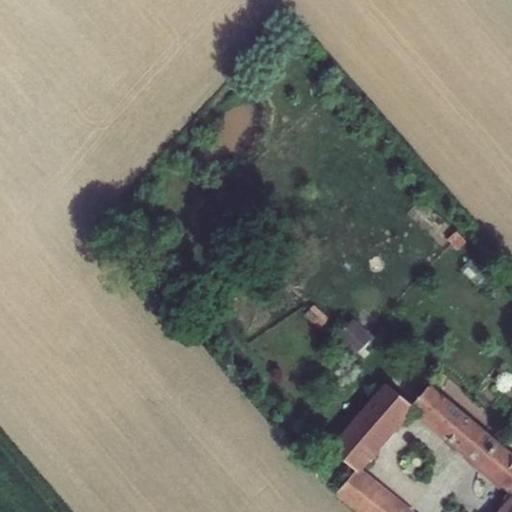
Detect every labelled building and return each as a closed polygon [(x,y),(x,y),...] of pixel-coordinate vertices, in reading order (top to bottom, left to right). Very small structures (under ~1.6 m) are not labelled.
[(360,511),(361,511),(380,489),(357,471),(410,412),(481,470),(486,464),(498,446),(470,422),(448,402),(427,385),(411,405),(388,387),(332,451),(356,470),(336,493),(360,511)] [(486,464),(503,479),(511,468),(511,458),(498,446),(486,464)] [(511,488),(511,468),(503,479),(511,488)] [(511,511),(511,488),(503,479),(486,499),(498,509),(503,502),(511,509),(509,511),(511,511)] [(361,511),(409,511),(380,489),(361,511)]
